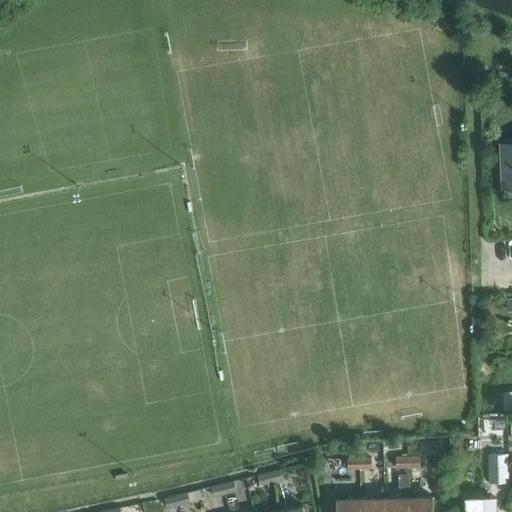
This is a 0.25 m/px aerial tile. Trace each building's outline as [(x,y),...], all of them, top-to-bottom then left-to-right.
[(511,186),(511,138),(499,139),(501,187),(511,186)] [(511,410),(511,390),(502,391),(503,411),(511,410)] [(488,483),(505,482),(508,482),(508,453),(487,454),(488,483)] [(408,467),(408,455),(395,456),(395,467),(408,467)] [(408,455),(408,467),(419,467),(419,455),(408,455)] [(360,457),(360,468),(371,468),(371,456),(360,457)] [(360,468),(360,457),(347,457),(347,469),(360,468)] [(269,470),(271,482),(283,479),(280,468),(269,470)] [(271,482),(269,470),(256,473),(259,485),(271,482)] [(408,474),(398,474),(399,487),(408,487),(408,474)] [(222,482),(225,493),(236,491),(234,479),(222,482)] [(199,488),(201,498),(213,495),(225,493),(222,482),(210,485),(199,488)] [(175,494),(178,505),(190,502),(190,501),(201,498),(199,488),(187,492),(187,491),(175,494)] [(178,505),(175,494),(163,496),(166,508),(178,505)] [(409,496),(409,511),(434,511),(434,495),(409,496)] [(235,496),(226,498),(229,511),(239,509),(235,496)] [(385,511),(385,496),(361,497),(361,511),(385,511)] [(385,496),(385,511),(409,511),(409,496),(385,496)] [(361,511),(361,497),(336,497),(336,511),(361,511)] [(465,511),(494,511),(494,497),(465,498),(465,511)]
